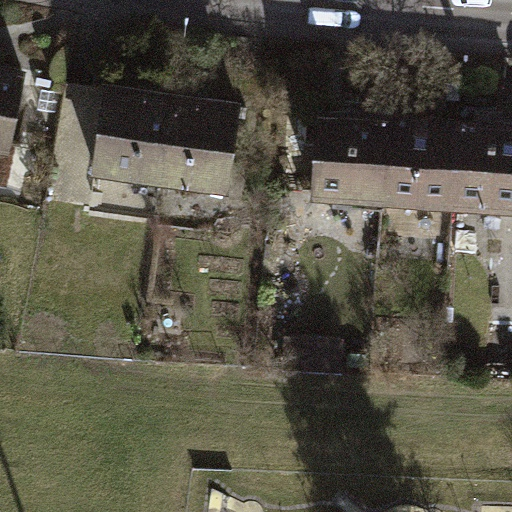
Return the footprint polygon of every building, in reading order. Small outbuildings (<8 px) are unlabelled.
[(31,77),(0,69),(0,154),(14,158),(31,77)] [(176,99),(108,88),(94,178),(162,188),(176,99)] [(244,109),(176,99),(162,188),(230,199),(244,109)] [(391,119),(318,113),(311,203),(383,209),(391,119)] [(464,125),(391,119),(383,209),(456,215),(464,125)] [(511,128),(464,125),(456,215),(511,219),(511,128)] [(511,314),(490,313),(488,370),(511,371),(511,314)] [(346,345),(285,340),(282,379),(343,384),(346,345)]
